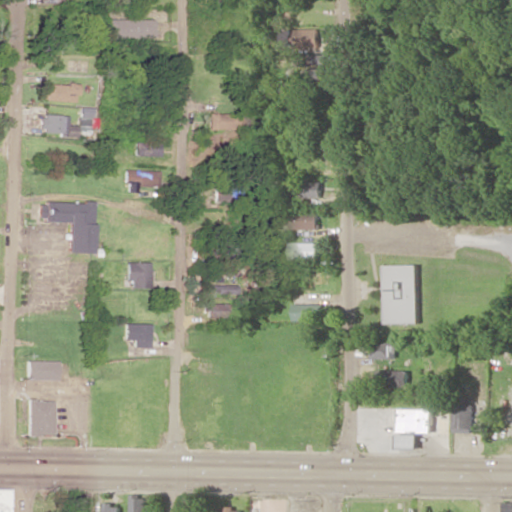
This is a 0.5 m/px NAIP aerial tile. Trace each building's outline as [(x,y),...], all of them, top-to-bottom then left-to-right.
[(152,19),(106,18),(106,37),(152,38),(152,19)] [(320,28),(293,29),(294,46),(320,46),(320,28)] [(328,53),(309,54),(309,64),(328,63),(328,53)] [(44,100),(74,101),(75,84),(45,82),(44,100)] [(206,130),(243,129),(242,113),(206,113),(206,130)] [(65,115),(37,114),(37,132),(64,133),(65,115)] [(156,155),(155,140),(132,140),(132,156),(156,155)] [(123,192),(135,192),(135,186),(154,186),(155,170),(124,169),(123,192)] [(63,252),(89,252),(90,202),(35,201),(35,220),(64,220),(63,252)] [(319,229),(319,212),(291,211),(290,228),(319,229)] [(292,242),(291,258),(319,259),(319,243),(292,242)] [(147,261),(123,262),(124,280),(129,280),(129,288),(147,288),(147,261)] [(419,263),(385,264),(387,322),(421,322),(419,263)] [(202,293),(233,294),(234,285),(202,284),(202,293)] [(222,303),(204,303),(204,317),(222,317),(222,303)] [(294,320),(324,320),(324,303),(294,303),(294,320)] [(146,323),(122,323),(121,339),(131,339),(131,346),(146,347),(146,323)] [(373,358),(397,358),(397,342),(373,342),(373,358)] [(24,379),(55,380),(55,360),(24,360),(24,379)] [(408,385),(408,369),(377,370),(377,386),(408,385)] [(52,400),(26,399),(25,434),(51,435),(52,400)] [(474,404),(453,404),(453,431),(474,432),(474,404)] [(434,408),(399,408),(399,431),(434,431),(434,408)] [(418,435),(397,434),(397,447),(418,448),(418,435)] [(0,511),(7,511),(8,488),(0,488),(0,511)] [(147,511),(148,495),(133,495),(132,511),(147,511)] [(511,511),(511,502),(502,502),(502,511),(511,511)] [(104,511),(121,511),(121,503),(104,504),(104,511)]
